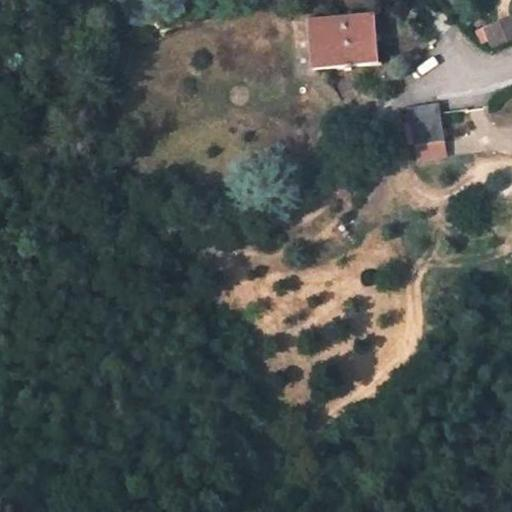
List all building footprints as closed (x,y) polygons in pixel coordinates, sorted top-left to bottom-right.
[(314,70),(377,65),(374,16),(311,20),(314,70)] [(23,68),(12,46),(0,52),(0,55),(10,75),(23,68)] [(0,71),(4,78),(10,75),(0,55),(0,71)] [(41,105),(27,114),(42,139),(55,130),(41,105)] [(407,111),(414,145),(443,141),(438,106),(407,111)]
